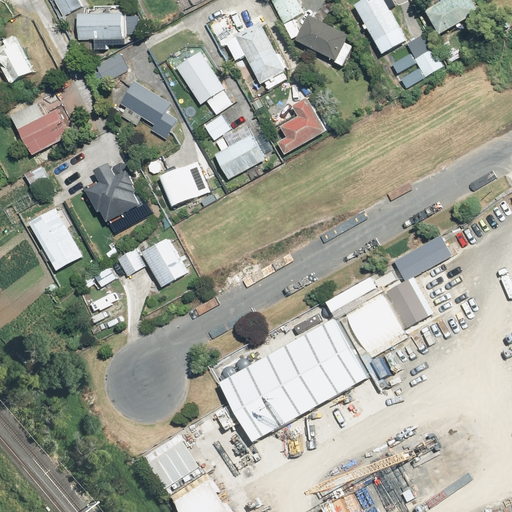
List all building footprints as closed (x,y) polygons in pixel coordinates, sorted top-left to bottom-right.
[(299,0),(275,0),(286,24),(306,14),(299,0)] [(389,0),(372,0),(361,7),(388,55),(413,41),(389,0)] [(474,0),(454,0),(432,13),(445,36),(483,14),(474,0)] [(129,15),(84,15),(84,42),(129,42),(129,15)] [(355,37),(315,17),(302,41),(341,63),(340,64),(349,69),(360,49),(351,44),(355,37)] [(267,23),(240,37),(266,86),(268,85),(271,90),(291,80),(288,75),(292,73),(267,23)] [(7,41),(0,44),(0,55),(16,87),(40,75),(21,38),(9,44),(7,41)] [(459,39),(444,47),(454,65),(469,56),(459,39)] [(430,52),(418,60),(430,79),(448,67),(438,52),(432,55),(430,52)] [(207,53),(182,69),(206,107),(231,91),(207,53)] [(176,104),(141,81),(125,106),(130,109),(125,117),(141,127),(146,118),(158,126),(155,131),(170,141),(183,120),(170,112),(176,104)] [(294,140),(284,145),(291,157),(333,134),(314,98),(298,107),(305,118),(287,128),(294,140)] [(254,121),(243,102),(207,123),(218,142),(254,121)] [(64,110),(49,118),(41,103),(16,117),(39,158),(64,144),(78,136),(64,110)] [(220,143),(225,153),(220,156),(234,182),(272,162),(257,135),(231,150),(225,140),(220,143)] [(189,159),(193,167),(164,181),(178,210),(214,192),(200,164),(198,165),(194,157),(189,159)] [(151,205),(132,173),(123,178),(115,164),(100,173),(106,183),(92,191),(106,216),(108,214),(115,225),(146,207),(151,205)] [(62,209),(36,224),(63,272),(89,257),(62,209)] [(172,239),(147,253),(167,288),(192,274),(172,239)] [(139,247),(120,258),(131,278),(151,266),(139,247)] [(98,276),(106,289),(121,280),(114,267),(98,276)] [(408,276),(345,311),(372,359),(410,338),(404,327),(429,313),(408,276)] [(332,310),(219,373),(255,438),(368,375),(332,310)] [(232,511),(211,477),(181,496),(190,511),(232,511)]
